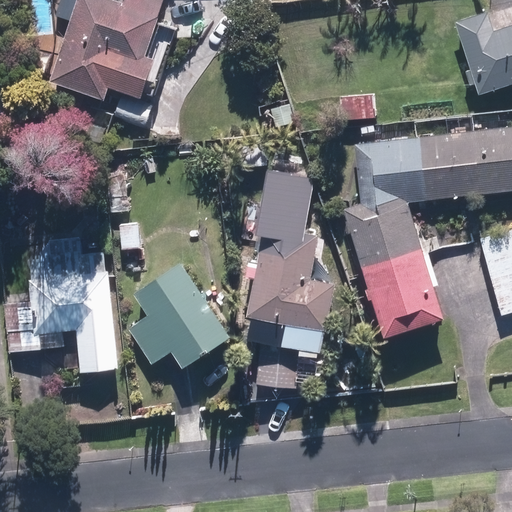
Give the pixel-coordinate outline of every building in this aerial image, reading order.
[(82,0),(56,82),(110,100),(114,89),(147,99),(159,60),(150,57),(163,16),(161,15),(166,0),(128,0),(127,5),(110,0),(82,0)] [(511,28),(498,33),(491,12),(462,22),(478,69),(470,72),(473,84),(482,81),(486,93),(511,84),(511,28)] [(380,116),(378,93),(347,95),(349,118),(380,116)] [(0,144),(12,143),(29,141),(26,109),(0,111),(0,144)] [(511,127),(359,145),(366,204),(348,206),(390,335),(449,316),(412,201),(511,190),(511,127)] [(263,144),(245,146),(247,159),(264,157),(263,144)] [(133,175),(110,175),(110,210),(133,210),(133,175)] [(84,215),(103,213),(101,198),(82,200),(84,215)] [(122,225),(124,249),(144,248),(141,223),(122,225)] [(327,351),(339,284),(314,280),(322,235),(269,226),(253,316),(290,322),(286,344),(327,351)] [(505,314),(511,312),(511,230),(483,240),(505,314)] [(231,246),(233,271),(254,269),(252,244),(231,246)] [(33,280),(31,280),(36,335),(81,331),(85,372),(123,368),(114,274),(107,275),(104,254),(31,262),(33,280)] [(185,262),(138,292),(177,351),(188,368),(234,338),(206,295),(185,262)] [(258,385),(299,388),(302,348),(262,344),(258,385)]
